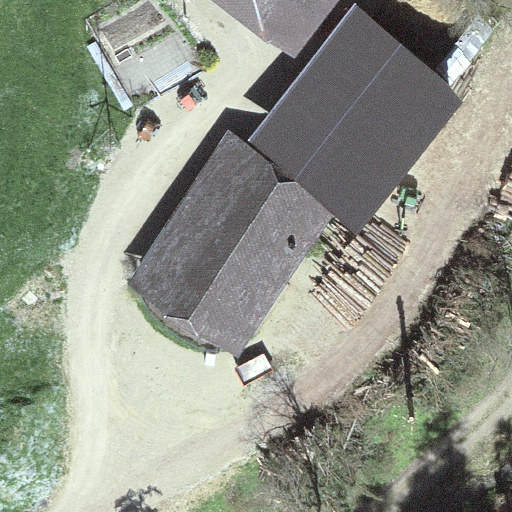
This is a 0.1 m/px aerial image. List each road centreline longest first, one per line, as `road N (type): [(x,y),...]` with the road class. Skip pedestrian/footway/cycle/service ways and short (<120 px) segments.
road 1 (track): [(194,0),(226,31),(239,74),(131,202),(109,276),(125,326),(182,367),(238,367),(288,338),(511,77)]
road 2 (track): [(511,389),(356,511)]
road 3 (track): [(88,511),(149,349)]
road 4 (track): [(235,84),(312,54),(361,0)]
